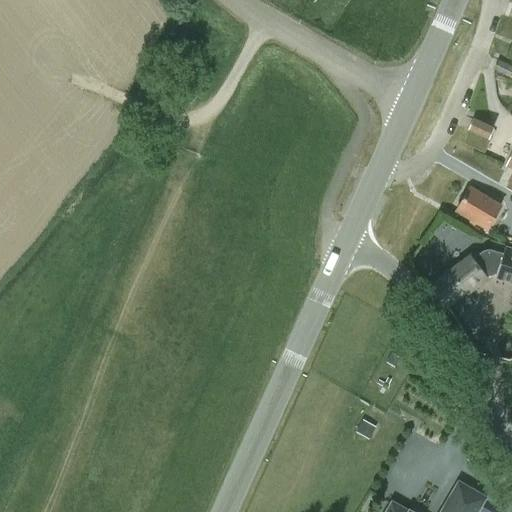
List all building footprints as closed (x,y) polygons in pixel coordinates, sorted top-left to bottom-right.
[(510,76),(511,72),(511,67),(499,61),(494,69),(510,76)] [(468,130),(487,138),(492,127),(473,118),(468,130)] [(487,229),(501,205),(470,187),(456,211),(487,229)] [(470,257),(430,288),(444,307),(447,305),(466,291),(468,293),(486,279),(485,277),(497,274),(496,277),(511,281),(511,250),(505,248),(503,254),(491,250),(490,250),(489,250),(487,250),(485,250),(484,251),(483,251),(482,252),(472,260),(470,257)] [(411,511),(391,500),(384,511),(489,511),(481,507),(487,497),(458,480),(438,511),(411,511)]
